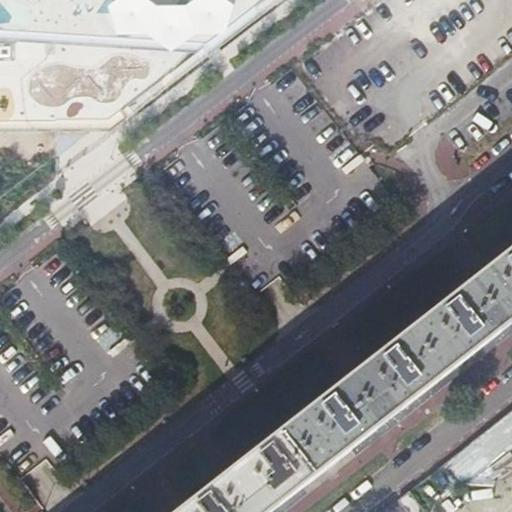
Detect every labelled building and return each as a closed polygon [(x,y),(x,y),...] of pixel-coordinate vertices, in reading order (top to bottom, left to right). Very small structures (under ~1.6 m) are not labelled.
[(0,0),(0,123),(106,123),(196,52),(261,0),(0,0)] [(477,34),(437,63),(457,91),(511,50),(511,27),(491,0),(422,0),(442,26),(461,12),(477,34)] [(273,511),(511,324),(511,254),(190,508),(185,511),(273,511)] [(511,410),(443,464),(462,488),(491,466),(503,478),(511,470),(511,410)] [(411,489),(401,497),(412,511),(425,511),(427,510),(411,489)]
